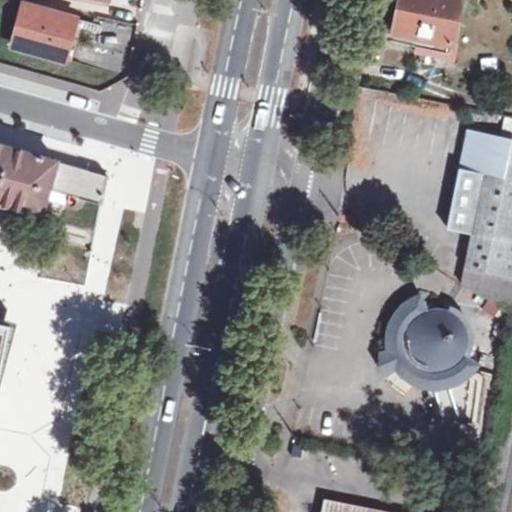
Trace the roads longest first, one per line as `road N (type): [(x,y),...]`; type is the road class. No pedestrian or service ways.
road 1 (primary): [(190,511),(260,164)]
road 2 (residential): [(233,511),(299,184)]
road 3 (primary): [(211,153),(149,471)]
road 4 (residential): [(299,184),(338,0)]
road 5 (primary): [(260,164),(293,0)]
road 6 (primary): [(243,0),(211,153)]
road 7 (residential): [(187,0),(180,29),(107,124)]
